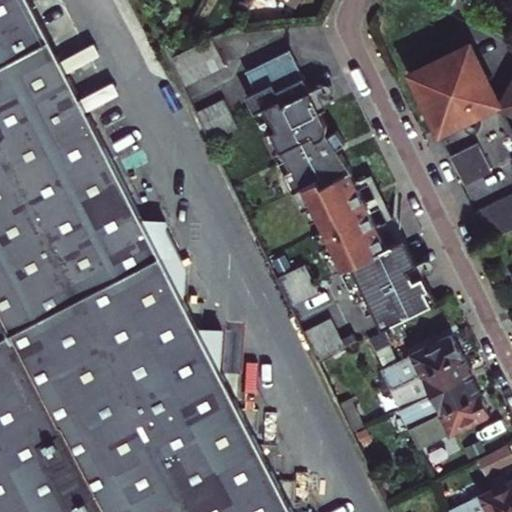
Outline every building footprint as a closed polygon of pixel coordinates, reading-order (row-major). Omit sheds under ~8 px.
[(295,511),(240,405),(222,369),(200,327),(185,299),(163,255),(30,0),(0,0),(0,511),(295,511)] [(225,64),(211,37),(170,57),(184,85),(225,64)] [(428,64),(411,72),(437,124),(458,113),(455,107),(461,104),(464,110),(469,108),(466,101),(472,98),(475,105),(496,94),(471,43),(454,51),(456,55),(430,68),(428,64)] [(305,77),(291,49),(256,66),(271,94),(305,77)] [(456,55),(454,51),(428,64),(430,68),(456,55)] [(375,311),(383,327),(437,300),(422,271),(413,275),(409,267),(418,263),(405,237),(387,246),(378,228),(356,183),(350,170),(352,169),(341,152),(327,159),(317,139),(320,137),(322,136),(323,135),(325,133),(327,131),(328,127),(326,122),(305,77),(271,94),(256,66),(246,71),(264,108),(267,114),(269,115),(270,117),(273,120),(274,121),(275,123),(277,127),(265,133),(275,153),(282,149),(292,168),(284,172),(310,223),(318,219),(324,230),(314,234),(322,249),(331,244),(366,315),(375,311)] [(511,78),(497,106),(511,113),(511,78)] [(458,113),(437,124),(440,130),(500,101),(496,94),(475,105),(469,108),(464,110),(458,113)] [(466,101),(469,108),(475,105),(472,98),(466,101)] [(225,99),(197,112),(211,140),(238,127),(225,99)] [(461,104),(455,107),(458,113),(464,110),(461,104)] [(267,114),(264,108),(255,112),(265,133),(277,127),(275,123),(274,121),(273,120),(270,117),(269,115),(267,114)] [(345,142),(337,130),(329,135),(325,138),(334,150),(338,148),(345,142)] [(341,152),(338,148),(334,150),(325,138),(329,135),(327,131),(325,133),(323,135),(322,136),(320,137),(317,139),(327,159),(341,152)] [(450,155),(464,184),(492,170),(478,141),(450,155)] [(292,168),(282,149),(275,153),(284,172),(292,168)] [(439,187),(439,212),(470,212),(470,187),(439,187)] [(511,193),(476,211),(490,239),(511,228),(511,193)] [(187,260),(163,255),(185,299),(187,260)] [(305,263),(277,276),(291,304),(318,291),(305,263)] [(331,318),(304,331),(318,359),(345,345),(342,338),(331,318)] [(224,330),(200,327),(222,369),(222,361),(224,330)] [(354,332),(342,338),(345,345),(358,339),(354,332)] [(381,369),(391,389),(462,354),(452,334),(381,369)] [(391,389),(400,408),(472,373),(462,354),(391,389)] [(242,366),(222,361),(222,369),(240,405),(242,366)] [(400,408),(409,427),(481,392),(472,373),(400,408)] [(491,413),(481,392),(409,427),(419,448),(491,413)] [(350,398),(339,403),(353,431),(364,425),(350,398)] [(366,429),(358,433),(363,444),(371,440),(366,429)] [(511,456),(506,445),(480,459),(487,473),(511,460),(511,456)] [(511,479),(449,510),(450,511),(494,511),(511,503),(511,479)] [(511,511),(511,503),(494,511),(511,511)]
